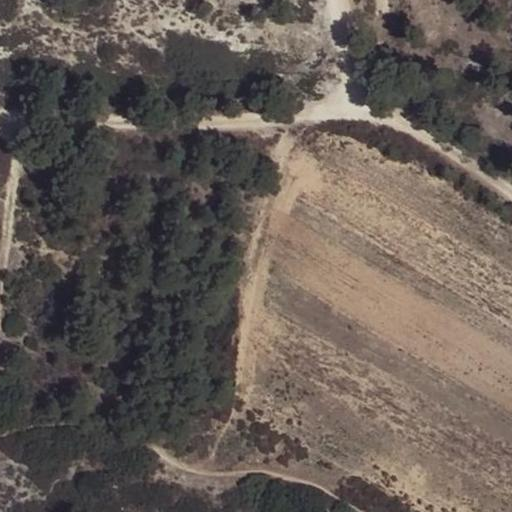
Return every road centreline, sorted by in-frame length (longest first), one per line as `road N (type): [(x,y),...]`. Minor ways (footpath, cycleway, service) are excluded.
road 1 (track): [(0,115),(274,123),(404,96)]
road 2 (track): [(511,184),(404,96)]
road 3 (track): [(404,96),(351,52),(351,0)]
